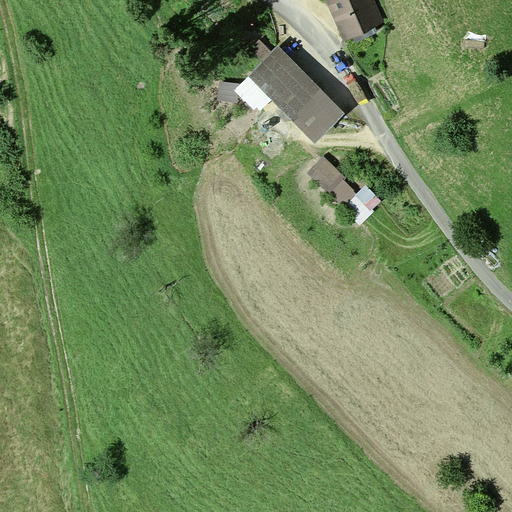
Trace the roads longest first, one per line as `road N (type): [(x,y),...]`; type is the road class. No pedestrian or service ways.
road 1 (track): [(93,511),(4,0)]
road 2 (unclassified): [(511,303),(447,229),(347,68),(309,19),(281,0)]
